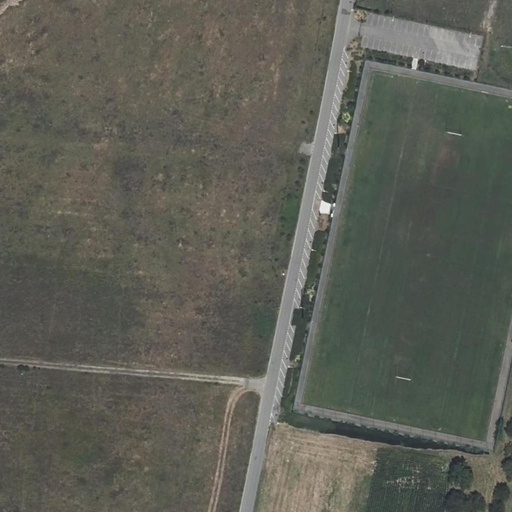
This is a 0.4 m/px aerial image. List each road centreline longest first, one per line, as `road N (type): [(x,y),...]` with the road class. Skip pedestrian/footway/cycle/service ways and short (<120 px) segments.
road 1 (residential): [(244,511),(346,0)]
road 2 (track): [(270,382),(0,361)]
